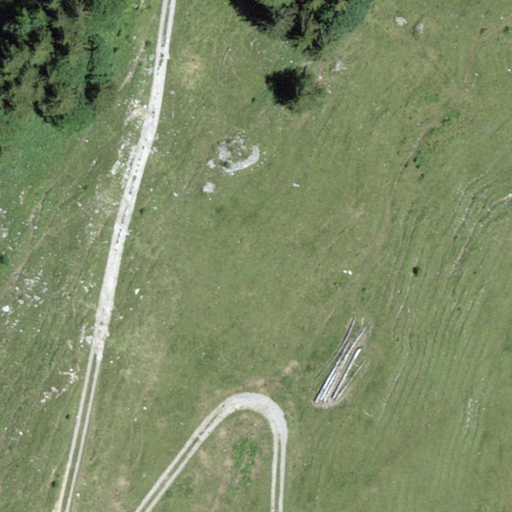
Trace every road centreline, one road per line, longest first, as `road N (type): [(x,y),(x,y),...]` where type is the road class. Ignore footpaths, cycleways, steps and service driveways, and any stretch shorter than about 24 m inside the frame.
road 1 (track): [(63,511),(120,227),(156,97),(169,0)]
road 2 (track): [(276,511),(276,415),(244,400),(201,434),(142,511)]
